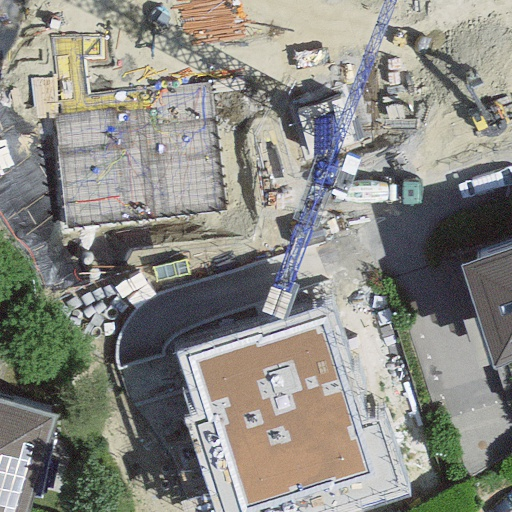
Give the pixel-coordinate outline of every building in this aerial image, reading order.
[(129,0),(0,0),(0,66),(130,54),(129,0)] [(511,0),(339,0),(332,2),(365,158),(511,117),(511,0)] [(221,71),(16,93),(28,241),(233,211),(221,71)] [(511,246),(461,264),(492,367),(511,361),(511,246)] [(323,293),(173,335),(218,503),(373,459),(323,293)] [(47,511),(77,420),(0,395),(0,511),(47,511)]
